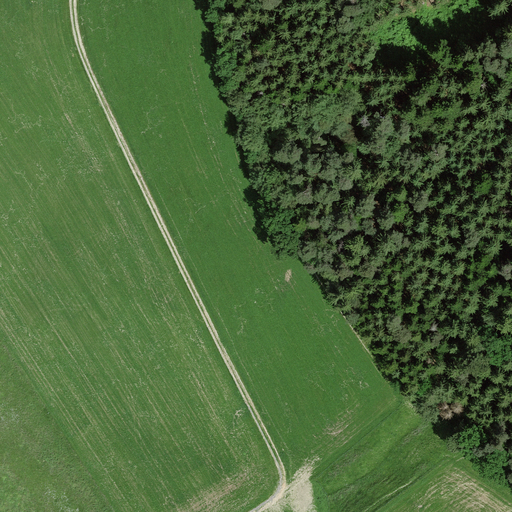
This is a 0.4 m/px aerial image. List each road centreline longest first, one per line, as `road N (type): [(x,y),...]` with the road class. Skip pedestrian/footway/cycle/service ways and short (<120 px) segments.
road 1 (track): [(72,0),(90,73),(278,460),(284,491)]
road 2 (track): [(284,491),(442,375),(511,358)]
